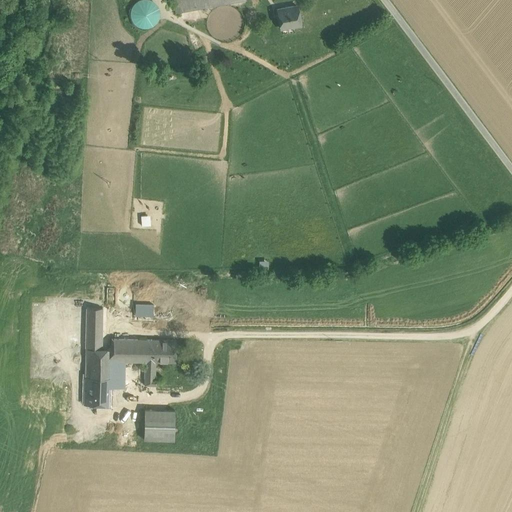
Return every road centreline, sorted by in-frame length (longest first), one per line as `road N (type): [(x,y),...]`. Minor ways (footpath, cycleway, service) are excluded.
road 1 (unclassified): [(384,0),(511,170)]
road 2 (track): [(417,511),(476,327)]
